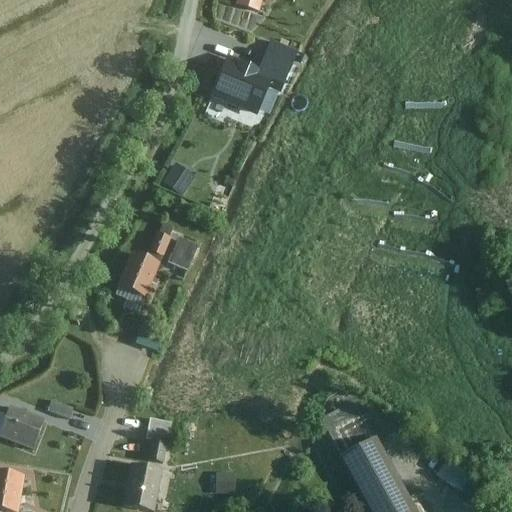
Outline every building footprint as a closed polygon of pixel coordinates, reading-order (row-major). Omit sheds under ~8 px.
[(266,0),(239,0),(237,7),(262,14),(266,0)] [(229,62),(213,110),(276,130),(302,51),(275,42),(264,74),(229,62)] [(231,208),(240,184),(226,179),(218,203),(231,208)] [(163,266),(135,254),(121,290),(149,301),(163,266)] [(148,328),(141,342),(161,351),(168,337),(148,328)] [(53,412),(75,417),(77,407),(56,401),(53,412)] [(49,425),(12,411),(2,438),(38,452),(49,425)] [(150,459),(171,464),(179,422),(158,418),(150,459)] [(420,511),(380,440),(340,462),(368,511),(420,511)] [(441,476),(465,492),(473,480),(450,464),(441,476)] [(156,511),(165,474),(130,466),(121,507),(143,511),(156,511)] [(222,494),(241,494),(241,473),(222,473),(222,494)] [(20,511),(26,480),(0,475),(0,511),(20,511)]
